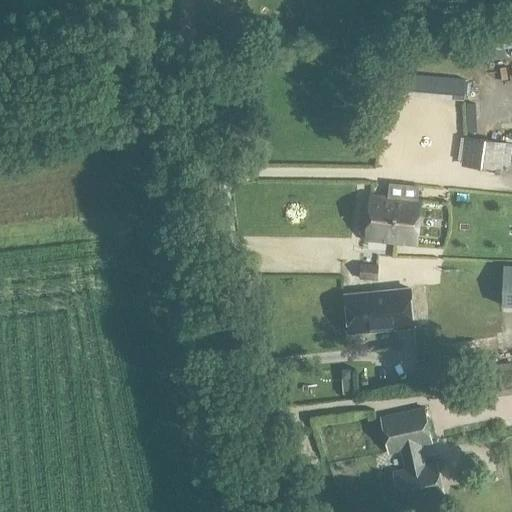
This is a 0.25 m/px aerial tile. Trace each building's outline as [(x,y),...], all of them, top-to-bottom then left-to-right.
[(511,11),(453,22),(459,56),(511,47),(511,11)] [(401,73),(399,94),(462,99),(465,79),(401,73)] [(465,136),(461,166),(503,171),(506,142),(465,136)] [(414,199),(388,197),(370,196),(367,239),(416,243),(420,200),(414,199)] [(361,263),(359,277),(379,279),(379,264),(361,263)] [(410,287),(345,292),(348,332),(414,326),(410,287)] [(352,370),(343,371),(344,395),(353,394),(352,370)] [(511,370),(496,372),(498,386),(500,397),(511,395),(511,370)] [(424,407),(381,415),(389,452),(401,449),(405,470),(394,472),(400,507),(443,499),(436,462),(424,465),(420,445),(431,443),(424,407)] [(494,442),(459,443),(460,464),(472,464),(473,487),(496,486),(494,442)]
